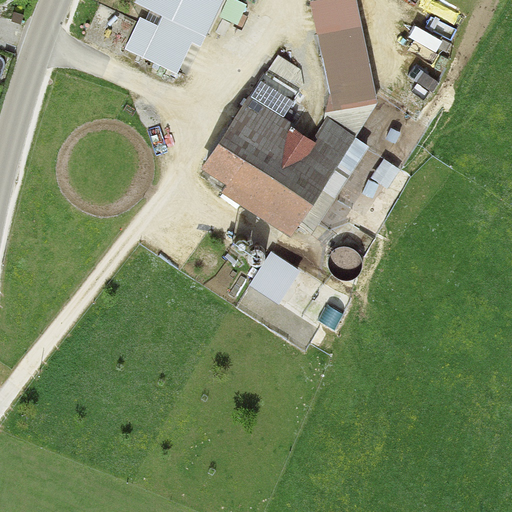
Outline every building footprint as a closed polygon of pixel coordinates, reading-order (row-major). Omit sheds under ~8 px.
[(223,0),(133,0),(132,4),(150,12),(163,19),(159,26),(146,19),(141,17),(126,49),(144,57),(143,58),(177,75),(193,42),(201,46),(223,0)] [(330,95),(326,112),(378,102),(356,0),(316,0),(311,1),(330,95)] [(150,12),(146,19),(159,26),(163,19),(150,12)] [(298,95),(265,74),(202,169),(227,185),(222,193),(291,237),(299,226),(357,136),(328,117),(313,140),(293,127),(295,124),(283,117),(298,95)] [(371,146),(357,136),(299,226),(312,234),(371,146)] [(300,271),(271,252),(249,285),(278,304),(300,271)]
